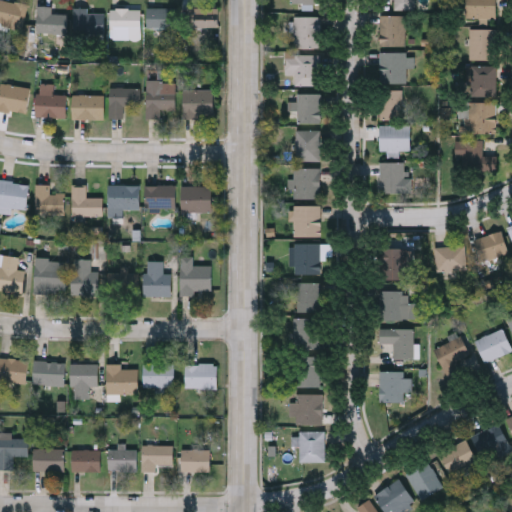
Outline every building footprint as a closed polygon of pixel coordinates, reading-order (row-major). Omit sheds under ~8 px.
[(0,23),(0,0),(12,0),(28,4),(22,29),(0,23)] [(290,0),(290,3),(302,4),(302,10),(314,10),(314,2),(322,2),(321,0),(290,0)] [(415,0),(394,0),(394,9),(415,9),(415,0)] [(495,0),(495,16),(464,16),(464,0),(495,0)] [(52,5),(52,13),(68,13),(68,33),(37,33),(37,5),(52,5)] [(178,27),(148,27),(148,6),(178,6),(178,27)] [(105,33),(74,33),(74,7),(90,7),(90,10),(105,10),(105,33)] [(112,8),(141,8),(141,34),(131,34),(131,29),(112,29),(112,8)] [(192,27),(192,8),(219,8),(219,27),(192,27)] [(379,44),(379,13),(404,13),(404,44),(379,44)] [(319,14),(319,45),(292,45),(292,14),(319,14)] [(469,58),(469,27),(494,27),(494,58),(469,58)] [(406,81),(378,81),(378,50),(406,50),(406,81)] [(294,83),(294,72),(284,72),(284,52),(319,52),(319,83),(294,83)] [(471,64),(496,64),(496,94),(471,94),(471,64)] [(163,80),(163,88),(176,88),(176,109),(163,109),(163,117),(148,117),(148,80),(163,80)] [(27,112),(0,109),(0,83),(30,86),(27,112)] [(141,86),(141,105),(124,105),(124,117),(110,117),(110,86),(141,86)] [(379,118),(379,87),(401,87),(401,118),(379,118)] [(184,117),(184,88),(214,88),(214,117),(184,117)] [(319,91),(319,120),(294,120),(294,91),(319,91)] [(66,116),(36,115),(37,92),(67,93),(66,116)] [(104,93),(104,117),(73,117),(73,93),(104,93)] [(495,100),(495,131),(468,131),(468,100),(495,100)] [(409,149),(382,149),(382,123),(409,123),(409,149)] [(294,158),(294,127),(318,127),(318,158),(294,158)] [(455,138),(482,138),(482,166),(455,166),(455,138)] [(403,190),(378,190),(378,159),(403,159),(403,190)] [(292,196),(292,165),(318,165),(318,196),(292,196)] [(13,206),(11,212),(0,210),(0,178),(30,183),(26,208),(13,206)] [(65,192),(65,213),(36,212),(36,183),(50,183),(50,191),(65,192)] [(140,183),(140,214),(109,214),(109,183),(140,183)] [(146,206),(146,183),(176,184),(176,206),(146,206)] [(72,215),(72,185),(87,185),(87,196),(103,196),(103,215),(72,215)] [(181,185),(212,185),(212,210),(181,210),(181,185)] [(293,233),(293,202),(319,202),(319,233),(293,233)] [(472,237),(500,227),(508,249),(480,259),(472,237)] [(294,271),(294,240),(319,240),(319,271),(294,271)] [(464,267),(434,268),(433,243),(464,243),(464,267)] [(406,245),(406,276),(379,276),(379,245),(406,245)] [(0,254),(18,255),(18,268),(25,268),(24,291),(0,290),(0,254)] [(35,257),(66,257),(66,292),(35,292),(35,257)] [(91,257),(91,270),(99,270),(99,293),(72,293),(72,257),(91,257)] [(163,259),(163,272),(172,272),(172,294),(145,294),(145,259),(163,259)] [(181,292),(181,263),(212,263),(212,292),(181,292)] [(139,271),(139,294),(109,294),(109,271),(139,271)] [(318,309),(296,309),(296,279),(318,279),(318,309)] [(408,288),(408,317),(379,317),(379,288),(408,288)] [(316,346),(292,346),(292,315),(316,315),(316,346)] [(412,325),(412,356),(392,356),(392,340),(378,340),(378,325),(412,325)] [(511,348),(483,359),(474,337),(502,326),(511,348)] [(469,351),(455,358),(461,372),(447,378),(433,345),(460,333),(469,351)] [(319,385),(293,385),(293,353),(319,353),(319,385)] [(27,381),(0,379),(0,356),(29,359),(27,381)] [(65,360),(65,382),(35,382),(35,360),(65,360)] [(99,385),(90,385),(90,396),(71,396),(71,362),(99,362),(99,385)] [(217,387),(185,387),(186,362),(218,362),(217,387)] [(107,363),(121,363),(121,367),(138,367),(138,393),(107,393),(107,363)] [(144,363),(175,363),(175,387),(144,387),(144,363)] [(403,368),(403,399),(378,399),(378,368),(403,368)] [(321,391),(321,422),(295,422),(295,391),(321,391)] [(471,433),(498,421),(507,442),(480,455),(471,433)] [(290,430),(324,430),(324,459),(299,459),(299,443),(290,443),(290,430)] [(28,455),(14,455),(14,469),(0,469),(0,436),(28,436),(28,455)] [(476,458),(448,472),(438,451),(465,437),(476,458)] [(173,444),(173,463),(156,463),(156,471),(143,471),(143,444),(173,444)] [(65,447),(65,469),(33,469),(33,447),(65,447)] [(101,448),(101,470),(73,470),(73,448),(101,448)] [(137,448),(137,469),(110,469),(110,448),(137,448)] [(183,470),(183,448),(211,448),(211,470),(183,470)] [(420,497),(404,472),(425,459),(442,485),(420,497)] [(386,511),(373,494),(397,476),(416,502),(402,511),(386,511)] [(360,511),(356,505),(369,497),(378,511),(360,511)]
